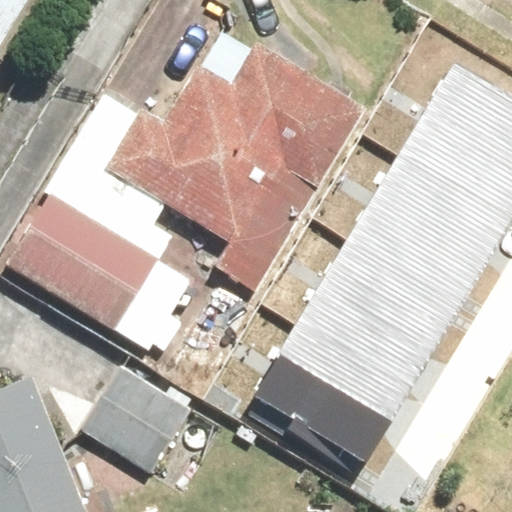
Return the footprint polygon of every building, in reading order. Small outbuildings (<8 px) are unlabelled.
[(0,0),(0,39),(24,0),(0,0)] [(252,297),(355,116),(244,53),(223,89),(186,68),(152,128),(130,116),(95,177),(218,246),(204,270),(252,297)] [(511,101),(448,64),(249,402),(366,470),(511,223),(511,101)] [(204,418),(124,369),(82,437),(161,486),(204,418)] [(75,511),(22,382),(0,391),(0,511),(75,511)]
